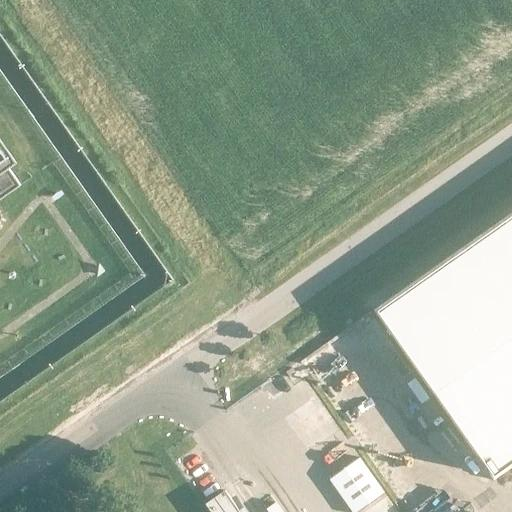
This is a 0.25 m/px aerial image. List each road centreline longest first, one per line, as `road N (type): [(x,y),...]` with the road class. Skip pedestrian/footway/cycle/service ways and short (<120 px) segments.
road 1 (unclassified): [(0,491),(511,132)]
road 2 (unknown): [(220,437),(271,451),(332,511)]
